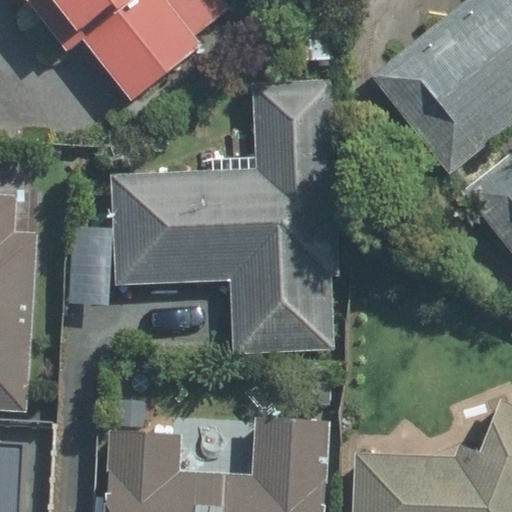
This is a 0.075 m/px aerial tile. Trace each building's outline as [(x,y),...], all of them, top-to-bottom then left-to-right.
[(237,0),(35,0),(76,51),(92,38),(141,100),(214,43),(207,35),(243,7),(237,0)] [(511,0),(472,0),(379,74),(457,172),(511,127),(511,0)] [(235,280),(239,354),(344,349),(340,278),(347,278),(337,76),(258,80),(262,167),(118,173),(123,285),(235,280)] [(511,156),(469,192),(511,243),(511,156)] [(0,409),(34,412),(47,230),(24,228),(27,194),(0,192),(0,409)] [(119,226),(81,224),(77,301),(115,303),(119,226)] [(487,456),(364,450),(361,511),(511,511),(511,400),(508,399),(487,456)] [(332,511),(337,419),(263,416),(261,472),(189,468),(190,431),(121,428),(117,511),(332,511)] [(0,511),(29,511),(31,443),(0,440),(0,511)]
